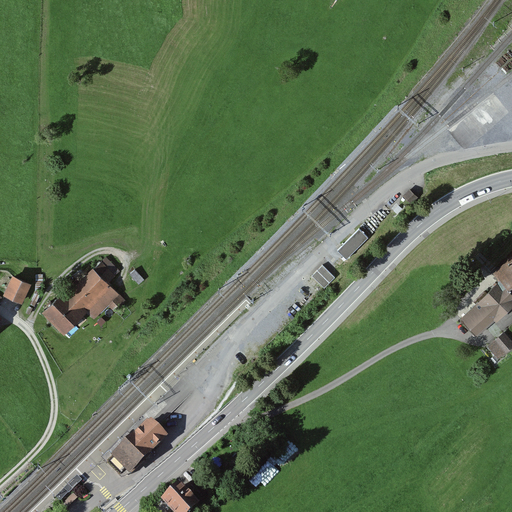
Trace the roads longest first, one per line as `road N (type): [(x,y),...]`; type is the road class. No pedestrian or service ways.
road 1 (residential): [(81,511),(138,474),(179,432),(206,402),(242,330),(400,179),(442,159),(511,146)]
road 2 (tertiary): [(511,179),(458,198),(410,233),(264,383),(119,511)]
road 3 (track): [(227,416),(273,414),(410,340),(450,334),(479,342),(511,316)]
road 4 (unclassified): [(0,485),(41,445),(54,401),(36,343),(0,309)]
